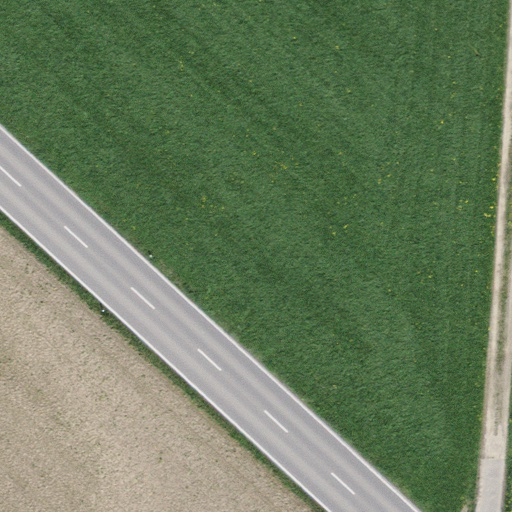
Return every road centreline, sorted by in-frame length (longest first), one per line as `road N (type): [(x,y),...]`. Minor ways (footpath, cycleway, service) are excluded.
road 1 (secondary): [(0,179),(365,511)]
road 2 (track): [(511,68),(484,511)]
